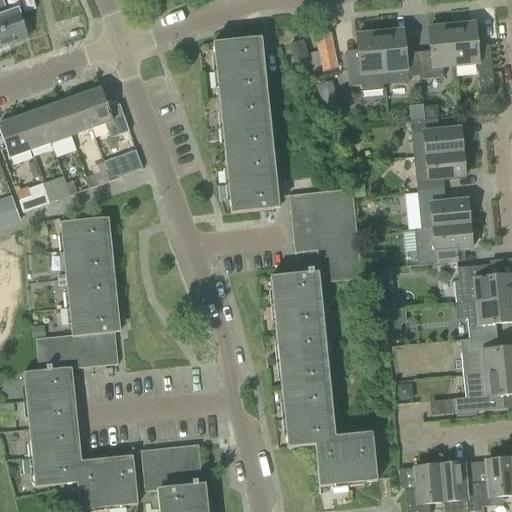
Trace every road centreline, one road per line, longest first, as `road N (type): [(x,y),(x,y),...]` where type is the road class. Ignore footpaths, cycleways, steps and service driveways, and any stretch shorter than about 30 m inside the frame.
road 1 (residential): [(257,511),(205,289),(120,48)]
road 2 (residential): [(120,48),(269,0)]
road 3 (unknown): [(233,387),(104,405)]
road 4 (residential): [(0,88),(120,48)]
road 5 (residential): [(511,229),(505,227),(497,131),(511,117)]
